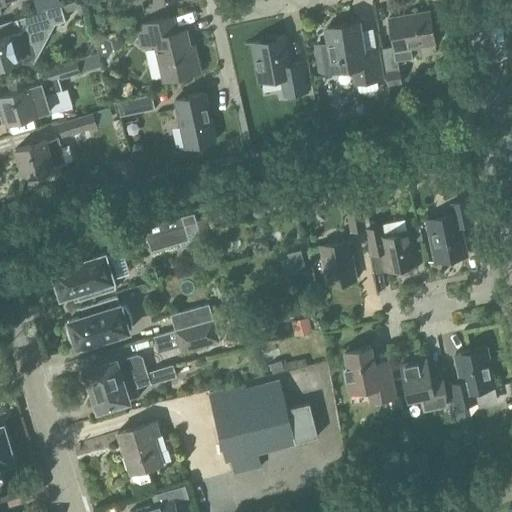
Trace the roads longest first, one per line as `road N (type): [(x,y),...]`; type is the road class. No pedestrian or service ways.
road 1 (unclassified): [(73,511),(0,270)]
road 2 (tertiary): [(498,163),(478,0)]
road 3 (residential): [(389,318),(511,293)]
